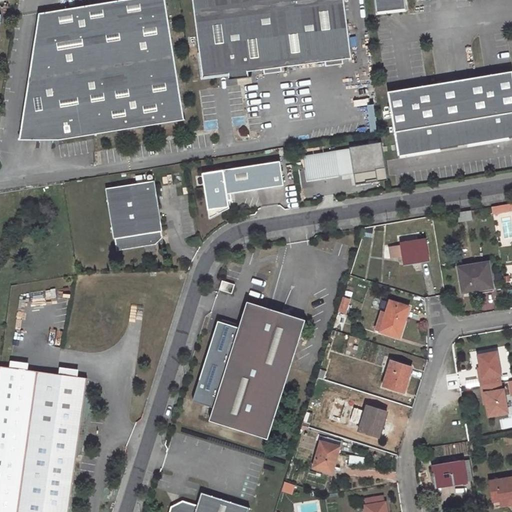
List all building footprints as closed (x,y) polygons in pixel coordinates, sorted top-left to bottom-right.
[(58,139),(183,120),(164,0),(124,0),(39,13),(22,120),(60,121),(58,139)] [(351,59),(343,0),(192,0),(202,78),(228,75),(236,74),(236,80),(248,78),(247,72),(263,70),(281,68),(291,67),(325,63),(342,60),(351,59)] [(375,0),(377,14),(408,11),(406,0),(375,0)] [(511,72),(389,93),(400,158),(511,138),(511,72)] [(60,121),(22,120),(18,139),(58,139),(60,121)] [(350,150),(304,157),(307,180),(333,176),(353,173),(350,150)] [(283,186),(279,161),(222,169),(201,172),(207,217),(227,208),(226,201),(230,200),(229,193),(253,190),(283,186)] [(155,181),(106,189),(114,239),(115,239),(117,251),(156,245),(160,240),(162,236),(162,232),(163,231),(155,181)] [(511,202),(503,204),(504,211),(511,209),(511,202)] [(470,210),(457,211),(459,221),(471,219),(470,210)] [(426,239),(401,243),(402,245),(389,247),(391,258),(403,256),(418,254),(418,261),(429,260),(426,239)] [(418,254),(403,256),(405,264),(418,261),(418,254)] [(488,262),(459,267),(463,292),(476,290),(477,293),(493,291),(488,262)] [(230,293),(233,284),(220,280),(217,289),(230,293)] [(342,297),(338,310),(345,312),(349,300),(342,297)] [(267,439),(305,320),(246,301),(230,354),(217,350),(209,376),(201,374),(196,385),(190,404),(212,411),(209,420),(267,439)] [(390,301),(380,331),(397,336),(402,319),(405,320),(409,307),(390,301)] [(481,386),(501,383),(500,375),(502,375),(498,352),(479,355),(481,368),(483,377),(480,378),(481,386)] [(390,360),(384,380),(387,381),(385,386),(402,392),(405,383),(408,375),(409,375),(412,367),(390,360)] [(57,373),(76,376),(77,369),(58,367),(57,373)] [(66,511),(85,377),(76,376),(57,373),(35,370),(15,511),(66,511)] [(502,390),(501,383),(481,386),(483,394),(485,393),(487,403),(489,416),(508,413),(504,390),(502,390)] [(366,405),(357,431),(378,437),(381,427),(384,419),(385,420),(387,412),(366,405)] [(306,412),(302,425),(308,427),(312,414),(306,412)] [(322,436),(320,441),(339,446),(341,442),(322,436)] [(320,441),(313,467),(330,472),(332,463),(334,464),(336,458),(339,446),(320,441)] [(469,460),(464,461),(467,482),(473,481),(469,460)] [(464,461),(432,466),(434,476),(435,483),(444,481),(445,483),(447,482),(448,485),(467,482),(464,461)] [(511,477),(489,481),(491,491),(498,490),(501,506),(511,504),(511,477)] [(498,490),(491,491),(494,508),(501,506),(498,490)] [(247,511),(249,507),(201,492),(197,505),(182,500),(180,506),(176,508),(170,507),(168,511),(247,511)] [(366,505),(364,505),(365,511),(386,511),(384,502),(383,502),(382,496),(365,499),(366,505)]
